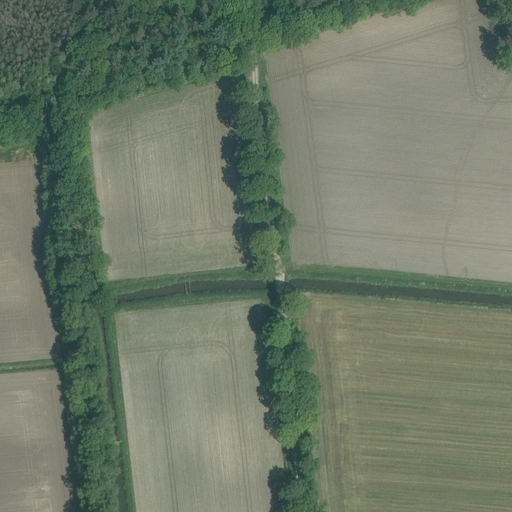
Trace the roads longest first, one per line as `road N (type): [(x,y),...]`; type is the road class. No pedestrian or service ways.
road 1 (track): [(130,511),(111,308),(282,293)]
road 2 (track): [(245,0),(282,293)]
road 3 (track): [(282,293),(305,511)]
